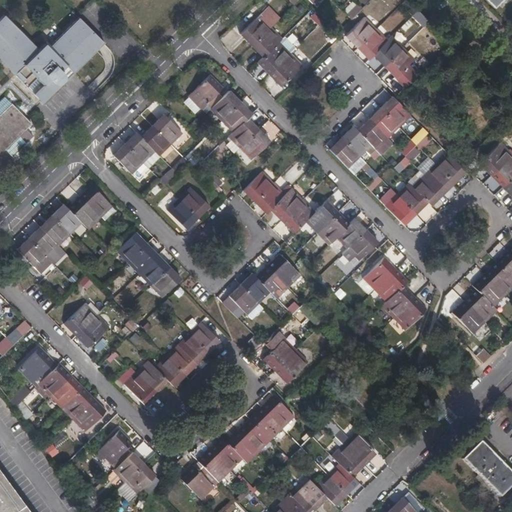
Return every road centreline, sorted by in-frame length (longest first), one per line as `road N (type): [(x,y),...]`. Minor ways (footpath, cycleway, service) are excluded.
road 1 (residential): [(354,511),(511,354)]
road 2 (residential): [(0,280),(140,427)]
road 3 (track): [(414,453),(352,392),(283,397),(270,385),(248,383)]
road 4 (residential): [(439,274),(489,235),(494,223),(483,205),(463,199),(407,247)]
road 5 (residential): [(175,252),(215,211),(238,212),(255,240),(220,273),(205,276)]
road 6 (residential): [(77,146),(197,30)]
road 7 (residential): [(197,30),(310,147)]
road 8 (track): [(439,274),(398,430)]
road 9 (residential): [(175,252),(77,146)]
road 10 (residential): [(248,383),(242,369),(223,360),(165,416),(140,427)]
road 11 (residential): [(140,427),(175,450),(240,401),(248,383)]
road 12 (residential): [(310,147),(407,247)]
road 13 (residential): [(310,147),(363,92),(334,49)]
